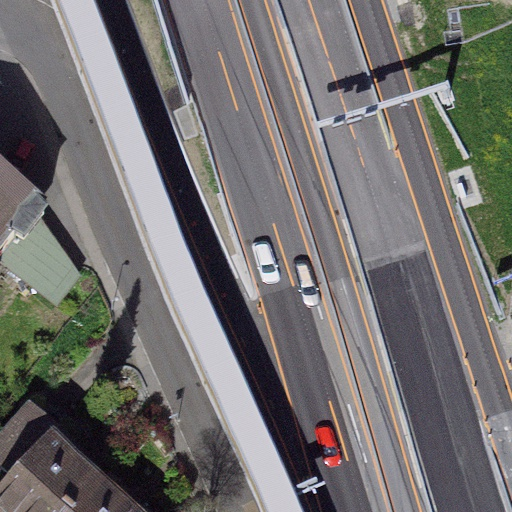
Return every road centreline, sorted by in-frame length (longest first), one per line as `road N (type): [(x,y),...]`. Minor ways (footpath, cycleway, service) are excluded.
road 1 (motorway): [(105,0),(310,511)]
road 2 (motorway): [(470,511),(310,0)]
road 3 (motorway): [(223,0),(381,511)]
road 4 (residential): [(0,16),(40,38),(143,298),(222,464)]
